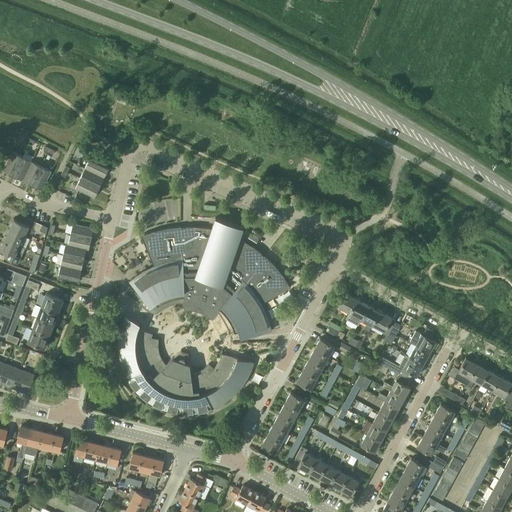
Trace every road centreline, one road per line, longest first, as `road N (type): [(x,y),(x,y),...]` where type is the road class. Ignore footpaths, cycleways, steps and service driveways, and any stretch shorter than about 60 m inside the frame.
road 1 (primary): [(92,0),(267,68),(511,198)]
road 2 (primary): [(511,192),(329,79),(175,0)]
road 3 (residential): [(110,224),(127,156),(147,147),(336,229),(346,244),(335,265)]
road 4 (residential): [(335,265),(229,460)]
road 5 (residential): [(358,511),(456,333)]
road 6 (residential): [(67,418),(110,224)]
road 7 (residential): [(456,333),(335,265)]
road 8 (residential): [(184,448),(67,418)]
